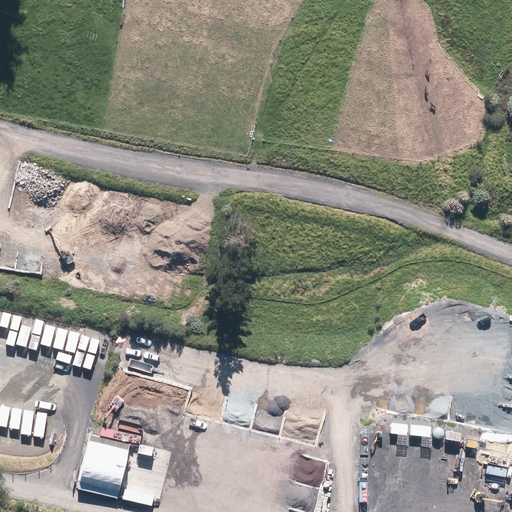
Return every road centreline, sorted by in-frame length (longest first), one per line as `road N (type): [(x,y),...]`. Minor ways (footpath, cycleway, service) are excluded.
road 1 (track): [(0,129),(78,156),(358,193),(511,245)]
road 2 (track): [(0,480),(125,511)]
